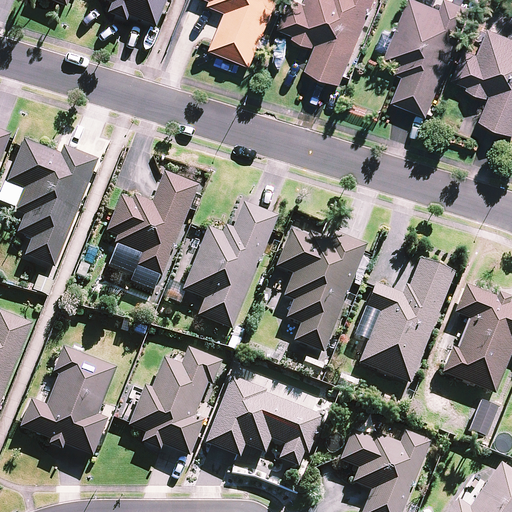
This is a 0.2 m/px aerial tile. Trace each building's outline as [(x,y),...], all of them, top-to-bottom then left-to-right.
[(36,0),(64,10),(67,0),(36,0)] [(92,0),(92,1),(108,7),(104,17),(124,25),(126,20),(153,31),(165,0),(92,0)] [(210,49),(250,66),(277,0),(210,0),(208,5),(225,12),(210,49)] [(306,69),(340,83),(375,0),(304,0),(303,2),(297,0),(290,0),(278,28),(294,35),(292,38),(314,47),(306,69)] [(392,102),(427,116),(470,8),(448,0),(444,0),(441,9),(418,0),(407,0),(384,59),(398,65),(395,73),(403,76),(392,102)] [(480,120),(511,133),(511,37),(489,27),(477,55),(465,50),(452,80),(467,86),(466,89),(489,98),(480,120)] [(0,157),(7,140),(8,138),(0,134),(0,157)] [(51,271),(95,163),(61,149),(58,158),(21,143),(19,148),(4,186),(21,193),(12,215),(22,218),(14,237),(28,243),(22,259),(51,271)] [(192,197),(196,189),(162,176),(150,205),(131,198),(129,204),(117,199),(112,214),(103,235),(115,240),(112,247),(139,257),(134,269),(160,279),(192,197)] [(270,231),(275,219),(240,205),(230,231),(223,228),(220,235),(205,230),(204,232),(180,293),(201,302),(195,319),(230,333),(270,231)] [(362,253),(364,248),(329,234),(326,242),(307,234),(305,239),(289,232),(273,271),(290,277),(281,300),(291,304),(284,322),(297,327),(290,345),(320,357),(362,253)] [(448,286),(452,275),(418,262),(407,289),(403,288),(400,297),(372,286),(371,290),(363,310),(376,315),(356,366),(408,387),(448,286)] [(74,277),(82,280),(87,268),(79,264),(74,277)] [(31,292),(45,298),(51,284),(37,278),(31,292)] [(183,297),(165,288),(158,302),(176,311),(183,297)] [(439,376),(492,397),(510,350),(511,350),(511,307),(506,305),(508,300),(496,296),(494,300),(463,288),(452,317),(466,322),(454,352),(450,350),(439,376)] [(0,398),(30,326),(0,314),(0,398)] [(95,418),(113,371),(61,350),(51,375),(56,377),(44,408),(28,402),(19,425),(17,430),(48,443),(46,448),(59,453),(61,448),(90,459),(99,436),(105,422),(95,418)] [(322,365),(301,359),(296,374),(317,381),(322,365)] [(208,379),(161,360),(149,391),(142,388),(127,425),(126,429),(142,435),(138,446),(157,453),(159,449),(187,460),(195,439),(201,423),(192,419),(208,379)] [(335,387),(352,394),(356,384),(339,377),(335,387)] [(51,383),(37,378),(28,397),(43,403),(51,383)] [(306,457),(321,419),(262,396),(263,393),(229,380),(202,447),(237,460),(241,448),(263,456),(268,442),(281,447),(276,462),(296,470),(302,455),(306,457)] [(483,400),(479,410),(498,418),(502,408),(483,400)] [(468,436),(487,444),(491,433),(473,425),(468,436)] [(359,511),(400,511),(428,443),(402,433),(397,445),(370,434),(368,440),(349,432),(338,460),(337,464),(355,471),(350,485),(368,492),(359,511)] [(511,511),(511,474),(503,467),(499,465),(466,509),(455,501),(446,511),(511,511)]
